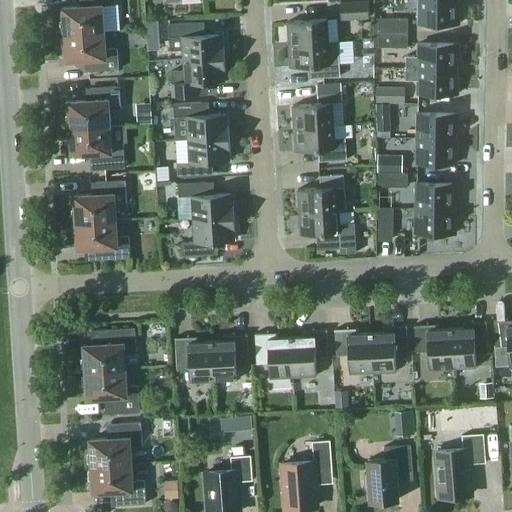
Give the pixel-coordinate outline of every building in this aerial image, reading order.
[(65,34),(105,31),(103,5),(115,4),(114,0),(84,0),(85,5),(63,7),(65,34)] [(370,19),(369,0),(341,2),(342,20),(370,19)] [(460,24),(460,0),(420,0),(420,23),(455,24),(460,24)] [(374,32),(408,31),(408,17),(374,17),(374,32)] [(290,44),(329,42),(328,19),(288,21),(290,44)] [(198,35),(197,22),(169,24),(171,50),(185,49),(185,59),(225,57),(224,40),(222,41),(222,33),(198,35)] [(105,31),(65,34),(66,60),(88,59),(89,71),(119,69),(118,48),(106,48),(105,31)] [(408,31),(374,32),(374,46),(408,46),(408,31)] [(329,42),(290,44),(291,67),(314,66),(314,78),(340,76),(339,53),(330,54),(329,42)] [(459,69),(459,44),(455,44),(420,43),(419,56),(406,56),(406,68),(459,69)] [(225,57),(185,59),(186,70),(172,71),(174,96),(202,94),(201,82),(224,80),(224,73),(226,73),(225,57)] [(459,93),(459,69),(406,68),(406,81),(419,81),(419,93),(454,94),(454,93),(459,93)] [(342,100),(341,83),(317,84),(319,102),(342,100)] [(71,128),(111,125),(110,108),(122,108),(121,86),(91,88),(91,100),(69,101),(71,128)] [(405,87),(376,86),(376,102),(405,103),(405,87)] [(190,139),(230,136),(229,120),(227,120),(226,113),(203,114),(202,102),(174,103),(175,116),(189,116),(190,139)] [(295,128),(334,126),(333,103),(293,105),(295,128)] [(377,117),(391,116),(390,103),(376,103),(377,117)] [(418,138),(458,139),(458,114),(454,114),(454,113),(419,113),(418,138)] [(111,125),(71,128),(72,155),(94,153),(95,169),(125,167),(124,142),(112,143),(111,125)] [(334,126),(295,128),(296,151),(319,149),(319,161),(347,160),(346,137),(335,138),(334,126)] [(230,136),(190,139),(192,162),(178,162),(178,175),(206,174),(206,161),(229,160),(229,153),(231,153),(230,136)] [(458,163),(458,139),(418,138),(418,163),(453,164),(453,163),(458,163)] [(377,171),(402,172),(402,155),(378,155),(377,171)] [(169,166),(157,166),(158,181),(170,180),(169,166)] [(408,173),(379,172),(378,186),(407,187),(408,173)] [(300,212),(339,209),(347,209),(345,187),(344,174),(320,175),(321,188),(299,189),(300,212)] [(77,222),(116,219),(115,203),(127,202),(126,180),(96,182),(97,194),(75,195),(77,222)] [(195,218),(235,216),(234,200),(232,200),(231,193),(208,194),(207,181),(179,183),(180,196),(194,195),(195,218)] [(417,208),(457,208),(457,184),(453,184),(453,183),(418,183),(417,208)] [(393,239),(393,208),(380,208),(380,239),(393,239)] [(457,233),(457,208),(417,208),(417,233),(452,233),(457,233)] [(340,223),(339,209),(300,212),(301,234),(324,233),(325,249),(341,248),(341,253),(357,252),(355,222),(340,223)] [(235,216),(195,218),(196,241),(182,242),(183,255),(211,254),(210,241),(234,240),(233,232),(236,232),(235,216)] [(116,219),(77,222),(78,249),(100,247),(101,259),(131,257),(130,236),(118,236),(116,219)] [(511,324),(509,325),(509,320),(495,321),(497,366),(511,364),(511,324)] [(451,328),(454,368),(477,367),(476,354),(489,353),(487,321),(473,322),(473,327),(451,328)] [(454,368),(451,328),(429,329),(429,324),(415,325),(417,351),(429,351),(430,369),(454,368)] [(372,332),(374,372),(397,371),(396,358),(409,357),(407,325),(393,326),(394,331),(372,332)] [(86,371),(126,369),(125,351),(137,351),(135,327),(105,329),(106,343),(84,344),(86,371)] [(374,372),(372,332),(349,334),(349,328),(335,329),(337,355),(349,355),(350,374),(374,372)] [(292,337),(294,377),(317,375),(316,357),(329,356),(327,329),(313,330),(314,335),(292,337)] [(294,377),(292,337),(270,338),(269,332),(256,333),(257,364),(270,363),(270,378),(294,377)] [(212,341),(214,380),(237,379),(236,361),(249,360),(248,334),(234,334),(234,340),(212,341)] [(214,380),(212,341),(190,342),(190,336),(176,337),(177,368),(190,367),(191,382),(214,380)] [(126,369),(86,371),(87,398),(109,397),(110,413),(140,412),(139,385),(127,386),(126,369)] [(494,398),(493,382),(480,383),(480,398),(494,398)] [(336,408),(349,407),(348,390),(335,391),(336,408)] [(402,431),(416,430),(415,407),(400,408),(402,431)] [(237,418),(238,433),(253,431),(252,417),(237,418)] [(92,466),(132,463),(131,446),(143,445),(141,422),(111,424),(112,438),(90,439),(92,466)] [(436,451),(439,496),(473,493),(470,464),(486,462),(484,433),(462,435),(463,449),(436,451)] [(285,508),(318,505),(316,475),(333,474),(331,440),(313,441),(314,461),(282,464),(285,508)] [(385,459),(368,460),(369,473),(364,473),(365,488),(370,488),(371,501),(399,499),(397,476),(413,474),(411,445),(384,447),(385,459)] [(253,480),(251,455),(231,456),(232,470),(205,472),(208,511),(225,511),(241,511),(239,481),(253,480)] [(132,463),(92,466),(94,493),(116,491),(116,505),(146,503),(145,480),(133,480),(132,463)] [(178,497),(177,480),(165,481),(166,498),(178,497)]
